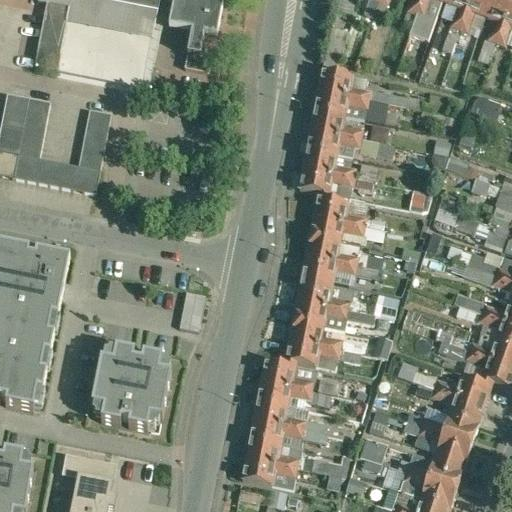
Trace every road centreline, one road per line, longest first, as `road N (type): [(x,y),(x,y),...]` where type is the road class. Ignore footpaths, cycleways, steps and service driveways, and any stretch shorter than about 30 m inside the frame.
road 1 (residential): [(292,0),(244,270)]
road 2 (residential): [(0,216),(244,270)]
road 3 (residential): [(244,270),(194,511)]
